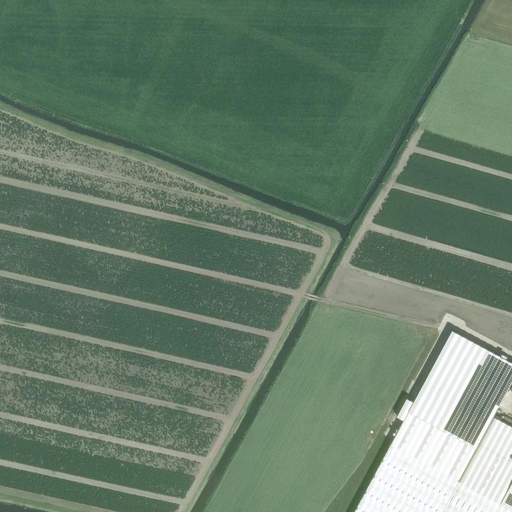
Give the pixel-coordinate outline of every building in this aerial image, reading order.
[(414,403),(409,412),(476,449),(477,449),(494,418),(502,403),(511,383),(511,363),(453,331),(426,381),(414,403)] [(443,511),(460,482),(477,449),(476,449),(409,412),(354,511),(443,511)] [(477,449),(460,482),(501,504),(511,483),(511,427),(494,418),(477,449)] [(345,476),(340,486),(346,489),(351,479),(345,476)] [(443,511),(511,511),(511,510),(501,504),(460,482),(443,511)] [(511,483),(501,504),(511,510),(511,483)]
